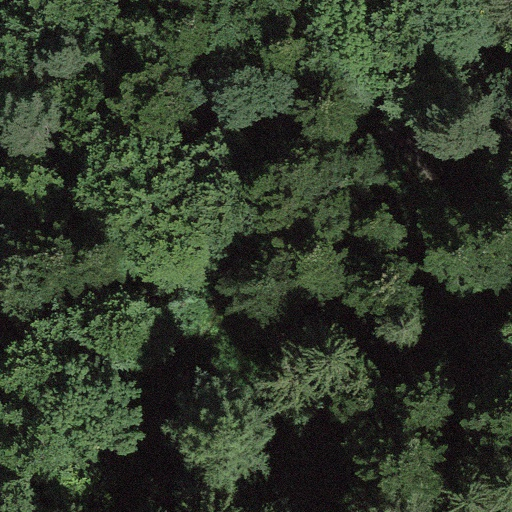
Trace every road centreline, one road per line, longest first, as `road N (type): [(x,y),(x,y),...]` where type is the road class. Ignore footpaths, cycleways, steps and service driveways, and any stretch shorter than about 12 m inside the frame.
road 1 (track): [(438,132),(277,511)]
road 2 (track): [(434,0),(438,132)]
